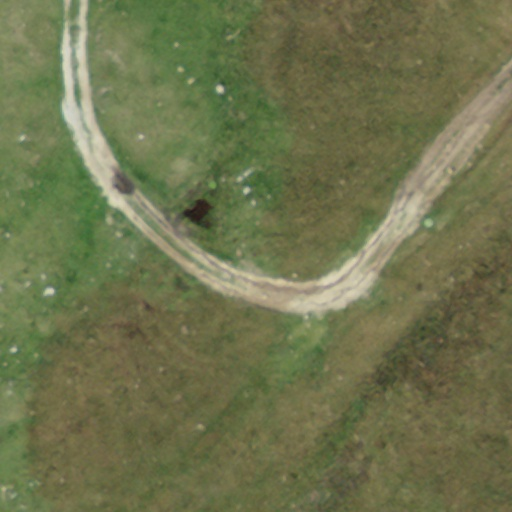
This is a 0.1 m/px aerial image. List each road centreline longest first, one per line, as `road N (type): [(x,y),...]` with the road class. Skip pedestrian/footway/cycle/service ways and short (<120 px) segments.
road 1 (track): [(343,299),(263,301),(209,279),(94,162),(80,54),(83,0)]
road 2 (track): [(511,78),(343,299)]
